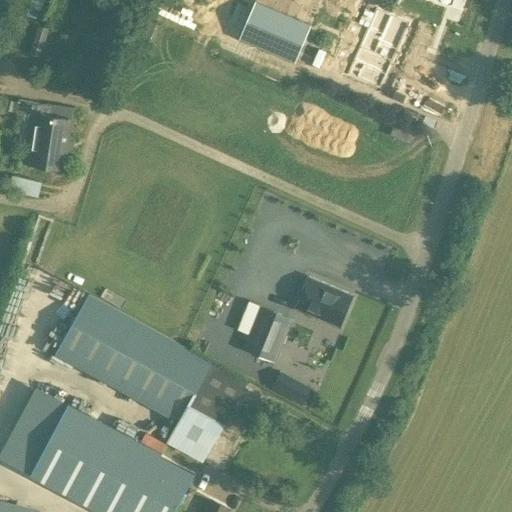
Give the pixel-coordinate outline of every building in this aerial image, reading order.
[(257,2),(241,39),(277,55),(289,28),(302,34),(306,24),(257,2)] [(376,9),(347,75),(380,89),(409,24),(376,9)] [(21,113),(31,114),(24,163),(65,169),(72,119),(49,116),(50,104),(23,100),(21,113)] [(11,174),(7,189),(36,196),(39,181),(11,174)] [(340,327),(353,296),(309,278),(296,309),(340,327)] [(176,425),(166,444),(202,463),(248,382),(89,295),(54,358),(176,425)] [(241,359),(270,371),(292,320),(260,307),(260,308),(252,305),(247,317),(256,320),(244,347),(245,348),(241,359)] [(300,384),(291,400),(301,406),(310,389),(300,384)] [(70,405),(33,474),(104,511),(174,511),(195,473),(70,405)] [(230,511),(232,509),(211,499),(203,511),(230,511)]
